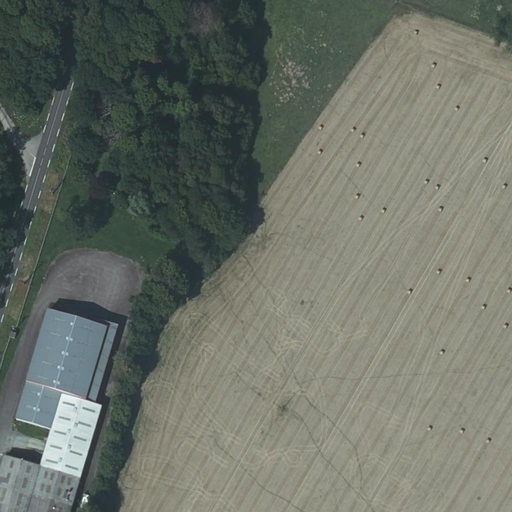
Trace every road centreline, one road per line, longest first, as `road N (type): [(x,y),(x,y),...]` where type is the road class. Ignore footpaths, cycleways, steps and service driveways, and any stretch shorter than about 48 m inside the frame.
road 1 (secondary): [(38,170),(89,0)]
road 2 (secondary): [(0,301),(38,170)]
